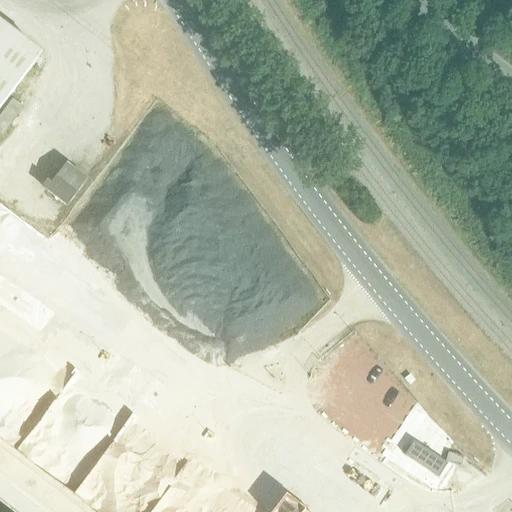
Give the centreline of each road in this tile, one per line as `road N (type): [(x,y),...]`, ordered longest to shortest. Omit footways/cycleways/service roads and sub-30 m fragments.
road 1 (unclassified): [(511,433),(329,220),(180,0)]
road 2 (unknown): [(259,397),(433,511)]
road 3 (unknown): [(23,356),(75,392),(113,406),(157,409),(195,397)]
road 4 (unknown): [(259,397),(376,280)]
road 5 (unknown): [(195,397),(148,353),(67,298)]
